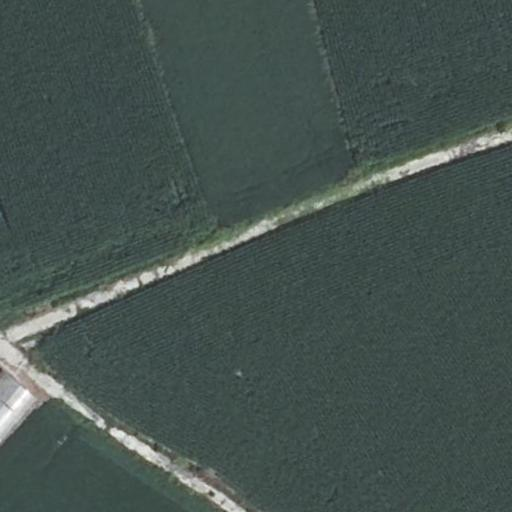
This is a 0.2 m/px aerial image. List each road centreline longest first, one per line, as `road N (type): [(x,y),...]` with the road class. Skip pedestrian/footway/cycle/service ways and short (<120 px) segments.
road 1 (track): [(0,348),(511,135)]
road 2 (track): [(0,343),(235,511)]
